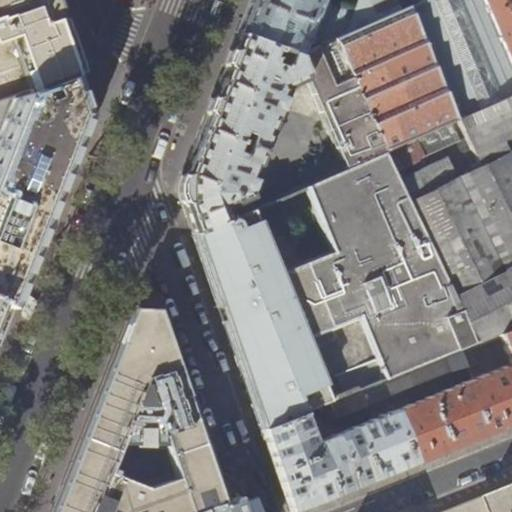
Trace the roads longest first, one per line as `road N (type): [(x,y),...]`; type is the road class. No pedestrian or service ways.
road 1 (residential): [(262,511),(152,216),(115,199)]
road 2 (secondary): [(115,199),(0,495)]
road 3 (residential): [(361,511),(511,452)]
road 4 (secondary): [(171,51),(115,199)]
